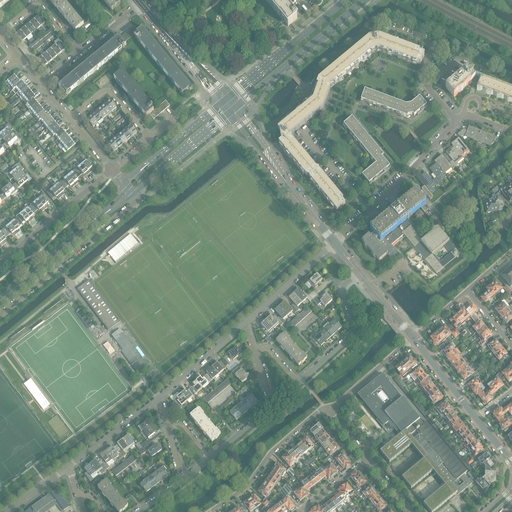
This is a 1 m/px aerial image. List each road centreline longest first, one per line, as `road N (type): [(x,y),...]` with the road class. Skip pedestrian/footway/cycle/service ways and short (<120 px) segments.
road 1 (secondary): [(236,108),(365,0)]
road 2 (residential): [(211,511),(325,407)]
road 3 (secondary): [(345,0),(227,94)]
road 4 (residential): [(0,262),(112,170)]
road 5 (residential): [(298,382),(353,330),(342,290),(358,272)]
road 6 (secondary): [(0,300),(97,219)]
road 7 (secondary): [(220,101),(128,186)]
road 8 (secondary): [(133,194),(229,114)]
road 9 (residential): [(370,211),(456,122)]
road 10 (residential): [(245,323),(335,243)]
